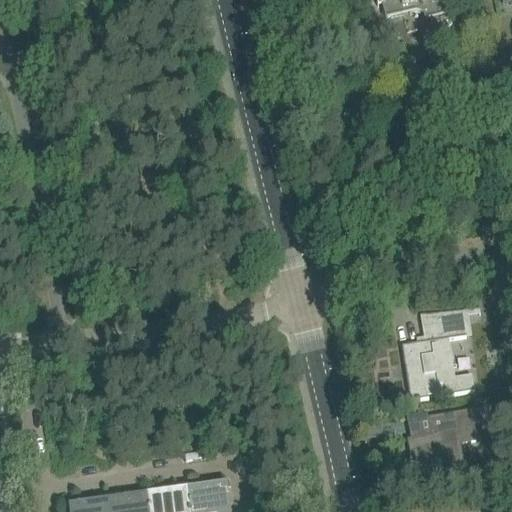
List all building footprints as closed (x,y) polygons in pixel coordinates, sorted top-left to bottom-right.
[(375,0),(376,1),(380,0),(385,21),(404,17),(402,10),(427,4),(432,28),(440,26),(441,27),(442,29),(443,29),(444,30),(445,31),(446,31),(448,31),(449,30),(450,29),(451,28),(452,27),(452,26),(452,25),(452,23),(455,23),(449,0),(375,0)] [(413,219),(424,216),(421,205),(410,208),(413,219)] [(417,347),(402,349),(411,405),(420,403),(420,404),(425,404),(430,403),(429,400),(440,398),(440,400),(455,398),(474,395),(472,378),(455,381),(449,343),(466,340),(466,339),(462,314),(462,313),(457,314),(433,316),(427,317),(425,317),(425,318),(430,345),(417,347)] [(511,398),(501,401),(503,410),(511,407),(511,398)] [(431,437),(407,442),(411,463),(410,464),(411,469),(412,468),(418,494),(436,490),(446,488),(447,491),(465,488),(464,483),(460,465),(459,460),(456,447),(476,442),(474,436),(492,433),(488,410),(428,421),(431,437)] [(8,419),(0,420),(0,431),(10,429),(8,419)] [(13,475),(0,476),(0,493),(15,492),(13,475)] [(230,511),(228,487),(187,492),(190,511),(230,511)] [(190,511),(187,492),(148,498),(150,511),(190,511)] [(110,511),(150,511),(148,498),(109,503),(110,511)] [(69,511),(110,511),(109,503),(69,509),(69,511)]
